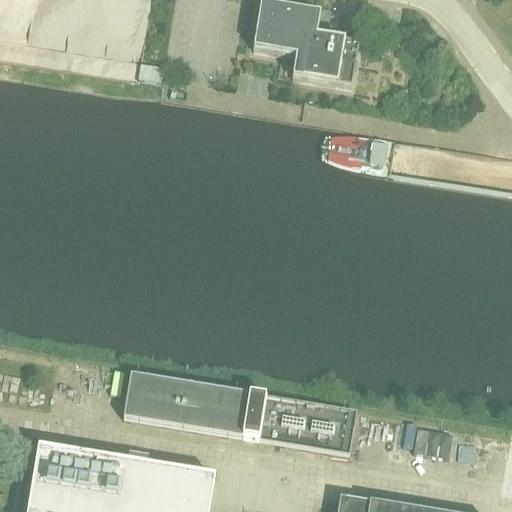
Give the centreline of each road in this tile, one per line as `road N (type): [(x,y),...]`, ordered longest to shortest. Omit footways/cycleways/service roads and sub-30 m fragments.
road 1 (unclassified): [(511,134),(505,141),(179,85)]
road 2 (unclassified): [(511,99),(429,0)]
